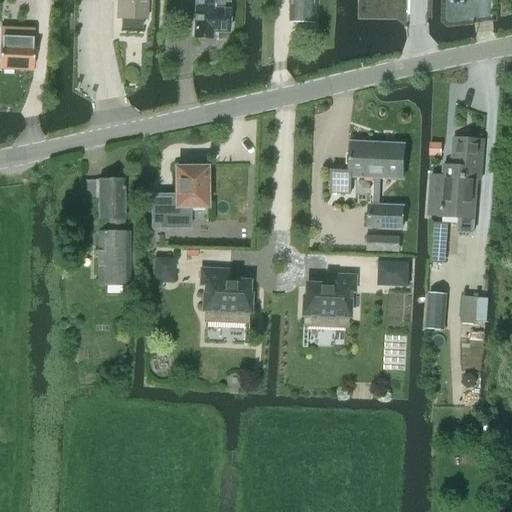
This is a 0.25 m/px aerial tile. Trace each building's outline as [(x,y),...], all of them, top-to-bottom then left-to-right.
[(115,0),(115,18),(119,18),(119,27),(139,28),(140,19),(145,19),(145,0),(115,0)] [(195,0),(195,37),(213,37),(213,32),(229,32),(230,9),(229,9),(229,0),(195,0)] [(287,0),(287,22),(312,23),(313,0),(287,0)] [(0,69),(32,70),(33,45),(33,29),(0,28),(0,34),(0,69)] [(437,215),(436,217),(459,219),(457,233),(474,234),(475,221),(478,182),(482,183),(485,140),(451,137),(451,139),(449,166),(441,165),(437,215)] [(368,207),(368,229),(403,230),(404,208),(379,208),(380,180),(402,181),(403,147),(350,146),(350,169),(331,168),(330,196),(350,197),(350,179),(374,179),(373,207),(368,207)] [(176,195),(151,196),(152,228),(166,228),(166,217),(189,217),(189,207),(204,207),(204,170),(201,168),(201,167),(189,167),(189,170),(176,171),(176,195)] [(98,285),(106,285),(106,294),(121,294),(121,285),(128,285),(127,231),(123,231),(122,180),(96,181),(97,220),(107,220),(108,232),(97,232),(98,285)] [(197,268),(196,285),(200,285),(198,310),(202,310),(201,320),(242,322),(243,312),(246,312),(247,293),(242,293),(243,283),(225,282),(226,270),(197,268)] [(153,270),(152,283),(174,284),(175,271),(153,270)] [(299,296),(298,314),(301,314),(300,325),(342,327),(342,317),(345,317),(347,292),(350,293),(351,276),(322,275),(321,287),(304,286),(304,296),(299,296)] [(463,297),(461,323),(476,325),(478,299),(463,297)]
